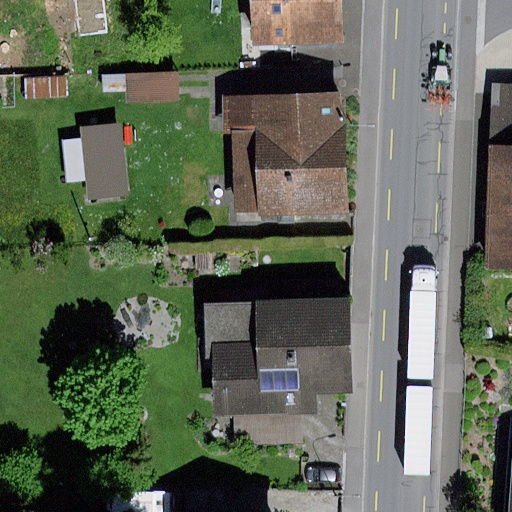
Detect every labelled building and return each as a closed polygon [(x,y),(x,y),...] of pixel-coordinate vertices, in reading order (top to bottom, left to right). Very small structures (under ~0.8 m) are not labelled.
[(103,0),(65,0),(69,38),(107,34),(103,0)] [(337,0),(248,0),(249,45),(339,43),(337,0)] [(180,70),(126,74),(128,106),(182,102),(180,70)] [(511,85),(489,84),(487,146),(511,147),(511,85)] [(344,98),(226,103),(231,218),(349,214),(344,98)] [(121,124),(80,128),(87,201),(128,197),(121,124)] [(511,147),(487,146),(483,274),(511,274),(511,147)] [(352,313),(211,313),(210,424),(317,424),(317,404),(352,404),(352,313)]
